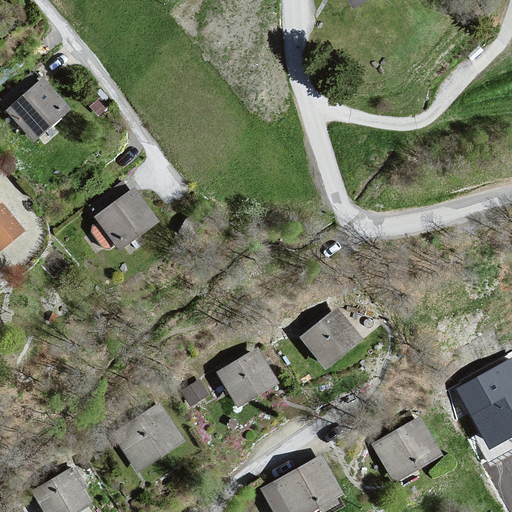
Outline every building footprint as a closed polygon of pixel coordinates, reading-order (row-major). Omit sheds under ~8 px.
[(44,81),(7,113),(37,144),(74,110),(44,81)] [(136,190),(95,217),(123,250),(163,224),(136,190)] [(0,247),(1,249),(24,230),(0,201),(0,247)] [(338,310),(302,338),(324,366),(360,338),(338,310)] [(258,350),(219,373),(238,404),(277,381),(258,350)] [(511,357),(456,388),(490,449),(511,436),(511,357)] [(159,406),(116,435),(138,467),(181,438),(159,406)] [(418,418),(374,444),(394,479),(439,453),(418,418)] [(321,458),(265,489),(278,511),(303,511),(340,492),(321,458)] [(74,467),(33,492),(45,511),(88,511),(98,507),(74,467)]
